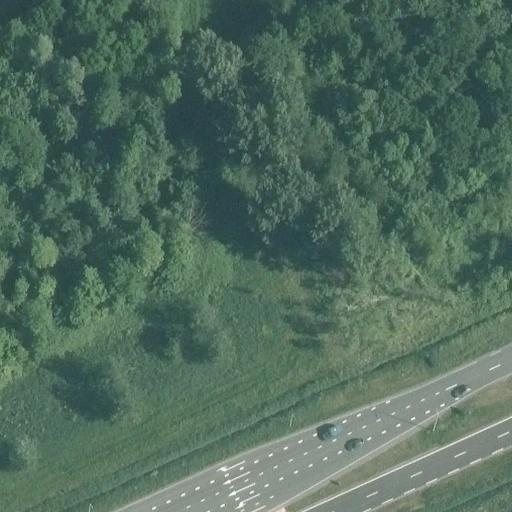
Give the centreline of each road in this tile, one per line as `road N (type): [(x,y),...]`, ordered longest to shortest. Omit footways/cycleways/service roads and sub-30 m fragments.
road 1 (trunk): [(511,357),(169,511)]
road 2 (trunk): [(335,511),(511,431)]
